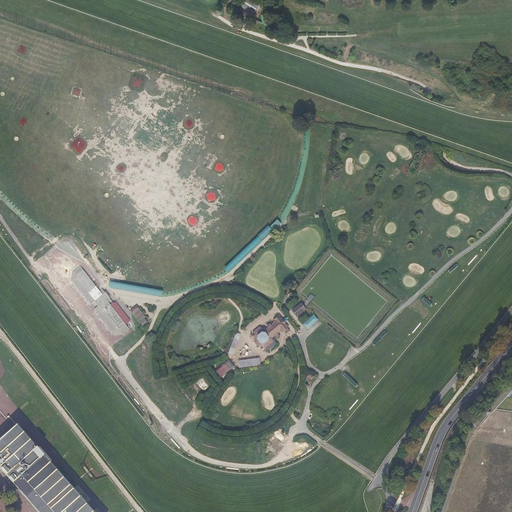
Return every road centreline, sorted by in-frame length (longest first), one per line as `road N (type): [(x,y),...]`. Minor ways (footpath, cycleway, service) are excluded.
road 1 (unknown): [(141,511),(0,330)]
road 2 (secondary): [(411,511),(447,421),(511,344)]
